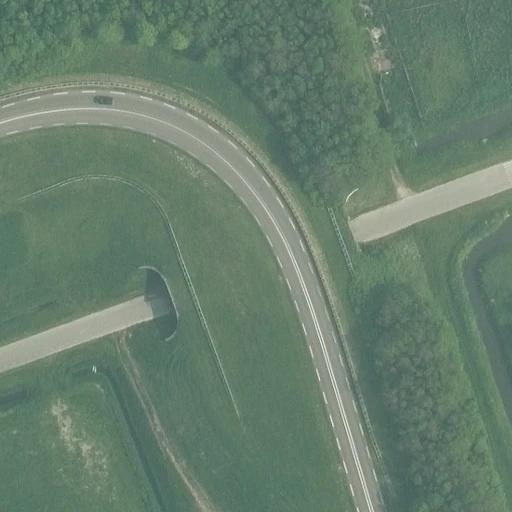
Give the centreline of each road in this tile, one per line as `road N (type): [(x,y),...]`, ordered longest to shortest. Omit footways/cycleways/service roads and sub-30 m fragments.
road 1 (secondary): [(370,511),(290,256),(230,167),(154,118),(107,109),(0,123)]
road 2 (unclassified): [(0,358),(511,177)]
